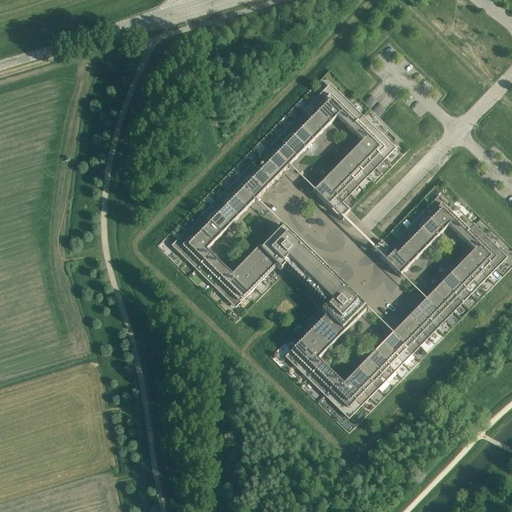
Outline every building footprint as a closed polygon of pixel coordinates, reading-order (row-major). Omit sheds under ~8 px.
[(238,219),(272,252),(274,250),(283,259),(284,259),(289,263),(309,283),(330,303),(335,308),(334,309),(344,319),(342,321),(375,353),(388,365),(438,313),(427,302),(432,296),(406,271),(409,268),(390,250),(381,241),(378,244),(331,198),(386,142),(374,130),(382,121),(357,96),(348,105),(336,93),(335,93),(226,207),(238,219)] [(442,234),(448,227),(461,240),(473,227),(447,202),(441,197),(440,198),(423,215),(442,234)] [(238,219),(226,207),(219,200),(211,209),(230,227),(238,219)] [(230,227),(211,209),(202,217),(221,236),(230,227)] [(442,234),(423,215),(415,223),(434,242),(442,234)] [(221,236),(202,217),(194,226),(213,245),(221,236)] [(425,251),(433,243),(434,242),(415,223),(406,232),(425,251)] [(196,270),(210,256),(206,252),(213,245),(194,226),(176,244),(177,244),(174,247),(180,252),(179,253),(196,270)] [(467,259),(486,278),(504,260),(503,260),(504,259),(499,253),(473,227),(461,240),(474,252),(467,259)] [(425,251),(406,232),(398,240),(417,259),(425,251)] [(397,241),(398,242),(390,250),(409,268),(417,259),(398,240),(397,241)] [(269,273),(275,266),(258,250),(251,257),(269,274),(269,273)] [(196,270),(214,287),(227,273),(210,256),(196,270)] [(269,274),(251,257),(244,264),(262,281),(269,274)] [(458,268),(478,287),(486,278),(467,259),(458,268)] [(237,271),(255,289),(262,281),(244,264),(237,271)] [(458,268),(457,269),(450,277),(469,295),(478,287),(458,268)] [(255,289),(237,271),(232,277),(227,273),(214,287),(231,304),(232,303),(236,307),(238,304),(239,305),(255,289)] [(442,285),(461,304),(469,295),(450,277),(442,285)] [(434,293),(453,312),(461,304),(442,285),(434,293)] [(434,293),(432,295),(425,302),(444,321),(453,312),(434,293)] [(344,334),(327,317),(320,323),(319,323),(337,341),(344,334)] [(337,341),(319,323),(312,331),(330,348),(337,341)] [(305,338),(323,355),(330,348),(312,331),(305,338)] [(318,361),(323,355),(305,338),(289,354),(290,355),(287,357),(291,361),(290,362),(308,379),(322,365),(318,361)] [(367,361),(386,380),(394,372),(388,365),(375,353),(367,361)] [(378,389),(386,380),(367,361),(358,370),(378,389)] [(325,396),(339,382),(322,365),(308,379),(325,396)] [(350,379),(369,397),(378,389),(358,370),(350,379)] [(339,382),(325,396),(343,413),(343,412),(348,417),(351,415),(352,415),(369,397),(350,379),(343,386),(339,382)]
